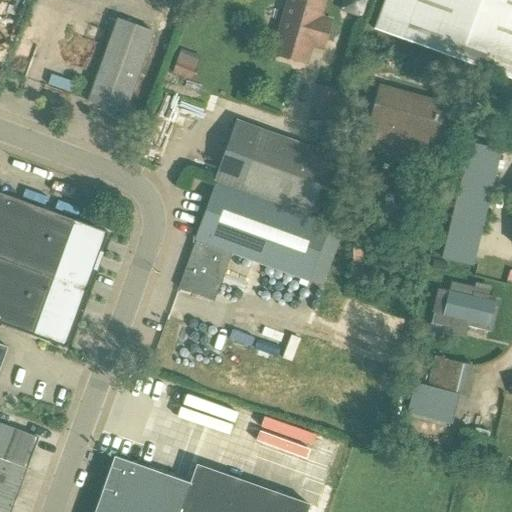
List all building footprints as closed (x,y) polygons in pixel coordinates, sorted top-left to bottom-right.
[(322,48),(330,21),(320,18),(324,1),(319,0),(289,0),(274,53),(306,63),(311,45),(322,48)] [(361,19),(367,0),(343,0),(339,11),(361,19)] [(511,79),(511,0),(385,0),(375,29),(511,79)] [(125,115),(154,33),(117,19),(88,102),(125,115)] [(180,50),(171,75),(191,82),(200,57),(180,50)] [(76,89),(79,78),(56,73),(54,83),(76,89)] [(333,118),(341,92),(318,86),(311,111),(333,118)] [(441,171),(459,108),(378,86),(360,149),(441,171)] [(310,213),(330,156),(237,122),(216,178),(310,213)] [(217,164),(221,154),(203,148),(199,158),(217,164)] [(59,186),(83,194),(87,183),(63,174),(59,186)] [(330,225),(331,223),(217,181),(195,240),(196,241),(178,288),(215,302),(233,253),(309,281),(330,225)] [(0,194),(0,323),(66,348),(94,271),(96,272),(103,253),(101,252),(108,234),(0,194)] [(486,208),(455,200),(441,258),(472,266),(486,208)] [(343,230),(330,225),(309,281),(323,286),(343,230)] [(473,288),(451,282),(449,291),(437,289),(431,313),(433,314),(431,323),(442,326),(441,332),(456,335),(459,324),(491,332),(499,299),(472,292),(473,288)] [(284,357),(291,341),(265,331),(259,347),(284,357)] [(464,399),(472,366),(434,357),(426,390),(464,399)] [(456,410),(411,399),(407,414),(452,425),(456,410)] [(0,511),(11,511),(27,470),(29,471),(40,440),(0,423),(0,511)] [(190,484),(115,457),(95,511),(308,511),(310,506),(197,466),(190,484)]
